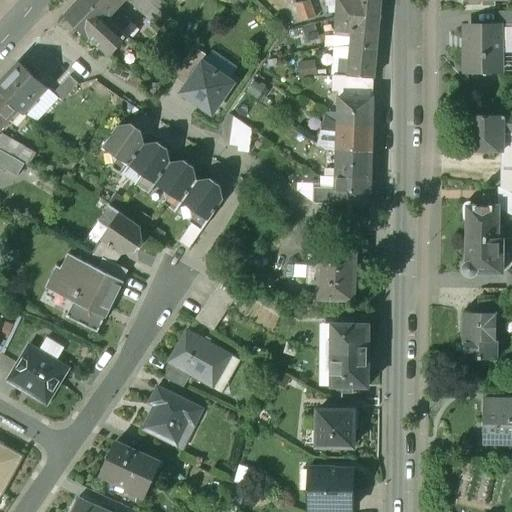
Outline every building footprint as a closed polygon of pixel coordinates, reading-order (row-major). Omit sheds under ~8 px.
[(107,19),(87,0),(78,0),(62,17),(65,20),(60,25),(72,36),(77,30),(87,40),(100,26),(107,19)] [(87,0),(107,19),(115,11),(124,0),(87,0)] [(148,3),(144,0),(125,0),(152,24),(161,14),(149,3),(148,3)] [(151,0),(149,3),(161,14),(174,0),(151,0)] [(379,0),(335,0),(335,6),(335,14),(354,14),(354,19),(378,21),(379,0)] [(309,1),(295,5),(300,22),(315,18),(309,1)] [(129,24),(115,11),(107,19),(120,32),(129,24)] [(511,27),(511,11),(498,11),(498,26),(499,26),(500,28),(511,27)] [(354,14),(335,14),(335,32),(352,33),(351,38),(350,47),(375,49),(378,21),(354,19),(354,14)] [(120,32),(107,19),(100,26),(112,38),(114,39),(120,32)] [(112,38),(100,26),(87,39),(107,58),(110,55),(103,48),(112,38)] [(498,26),(472,26),(472,32),(465,32),(465,72),(500,72),(500,28),(499,26),(498,26)] [(120,32),(114,39),(112,38),(103,48),(110,55),(127,38),(120,32)] [(375,49),(350,47),(349,61),(348,77),(372,79),(373,79),(375,49)] [(173,78),(185,86),(200,65),(204,58),(192,50),(173,78)] [(349,61),(340,60),(338,76),(347,77),(348,77),(349,61)] [(19,63),(0,82),(0,93),(17,111),(22,115),(46,89),(19,63)] [(133,73),(115,63),(109,73),(127,83),(133,73)] [(185,86),(179,96),(209,116),(230,85),(200,65),(185,86)] [(338,76),(333,77),(332,92),(338,92),(338,98),(345,98),(347,77),(338,76)] [(68,77),(52,94),(60,102),(77,85),(68,77)] [(348,77),(347,77),(345,98),(372,99),(372,79),(348,77)] [(0,93),(0,129),(17,111),(0,93)] [(345,98),(338,98),(337,125),(372,126),(372,99),(345,98)] [(250,131),(227,115),(222,127),(223,137),(228,144),(238,145),(238,150),(248,151),(250,131)] [(502,116),(465,116),(464,135),(466,135),(466,151),(492,152),(500,152),(502,152),(502,127),(502,116)] [(511,116),(502,116),(502,127),(511,126),(511,116)] [(131,125),(116,127),(102,148),(111,154),(113,165),(111,168),(122,176),(129,166),(143,146),(134,140),(140,131),(131,125)] [(372,126),(337,125),(336,152),(371,153),(372,126)] [(511,126),(502,127),(502,152),(500,152),(500,171),(511,170),(511,126)] [(23,147),(2,135),(0,137),(0,150),(16,160),(23,147)] [(157,143),(143,146),(129,166),(137,172),(139,184),(137,187),(148,195),(155,185),(169,164),(160,158),(166,149),(157,143)] [(23,147),(16,160),(23,164),(28,167),(35,154),(23,147)] [(16,160),(0,150),(0,166),(16,176),(23,164),(16,160)] [(371,153),(336,152),(336,179),(370,180),(371,153)] [(183,162),(169,164),(155,185),(163,190),(165,202),(163,205),(175,213),(181,203),(195,183),(186,177),(192,168),(183,162)] [(511,170),(500,171),(500,188),(511,194),(511,170)] [(370,180),(336,179),(335,189),(335,205),(369,207),(370,180)] [(210,180),(195,183),(181,203),(190,209),(192,220),(189,223),(191,224),(202,232),(222,202),(213,195),(219,187),(210,180)] [(511,194),(500,188),(497,188),(497,195),(483,195),(483,207),(498,207),(498,210),(502,210),(502,212),(506,212),(511,214),(511,194)] [(335,189),(313,189),(312,202),(315,205),(335,205),(335,189)] [(463,205),(462,207),(462,218),(463,220),(465,221),(467,222),(466,240),(497,240),(498,210),(498,207),(483,207),(473,207),(473,205),(471,204),(469,203),(467,203),(465,204),(463,205)] [(139,228),(109,207),(98,223),(108,230),(101,241),(121,255),(127,246),(135,252),(142,243),(139,228)] [(191,224),(178,243),(188,251),(202,232),(191,224)] [(497,240),(466,240),(466,262),(464,262),(462,264),(462,265),(462,274),(464,276),(466,278),(469,279),(473,278),(475,276),(477,274),(502,274),(502,240),(497,240)] [(121,255),(101,241),(92,254),(102,259),(114,265),(121,255)] [(356,254),(319,253),(317,300),(354,302),(354,286),(357,285),(360,283),(362,281),(363,278),(362,275),(361,272),(358,270),(355,269),(356,254)] [(97,270),(67,255),(60,269),(55,267),(44,289),(84,309),(77,324),(96,334),(122,282),(97,270)] [(114,265),(102,259),(97,270),(122,282),(127,272),(114,265)] [(241,290),(222,279),(215,290),(234,301),(241,290)] [(234,301),(215,290),(208,300),(227,311),(234,301)] [(227,311),(208,300),(201,310),(220,321),(227,311)] [(504,302),(478,302),(478,315),(496,315),(496,316),(504,316),(504,302)] [(220,321),(201,310),(194,321),(213,332),(220,321)] [(478,315),(465,315),(464,360),(496,361),(496,343),(496,316),(496,315),(478,315)] [(368,326),(332,326),(332,356),(367,356),(368,326)] [(229,357),(186,333),(168,364),(190,376),(212,388),(229,357)] [(68,369),(29,346),(7,381),(20,389),(23,384),(49,400),(68,369)] [(367,356),(332,356),(331,388),(367,388),(367,356)] [(190,376),(169,364),(161,378),(183,388),(190,376)] [(155,407),(153,413),(151,413),(143,430),(177,447),(188,424),(194,426),(202,410),(157,388),(149,404),(155,407)] [(511,401),(484,401),(483,420),(485,420),(484,445),(505,446),(505,443),(511,443),(511,401)] [(357,412),(317,412),(316,448),(352,449),(353,430),(357,431),(357,412)] [(160,464),(115,444),(100,476),(127,488),(126,491),(144,499),(160,464)] [(21,458),(0,446),(0,494),(1,495),(21,458)] [(330,469),(325,470),(308,470),(307,510),(352,511),(353,472),(339,472),(330,469)] [(107,511),(99,508),(78,499),(72,511),(107,511)] [(116,511),(117,510),(101,503),(99,508),(107,511),(116,511)]
